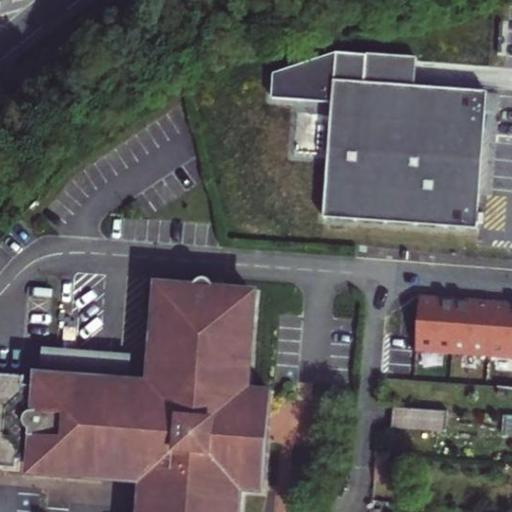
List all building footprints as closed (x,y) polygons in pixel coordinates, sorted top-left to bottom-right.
[(273,75),(271,99),(331,104),(322,219),(475,231),(475,226),(478,198),(485,96),(413,91),(394,89),(397,61),(334,56),(273,75)] [(415,62),(397,61),(394,89),(413,91),(415,62)] [(497,97),(485,96),(478,198),(490,199),(497,97)] [(252,298),(158,291),(152,390),(151,399),(128,397),(129,389),(39,383),(39,391),(24,390),(25,382),(0,380),(0,474),(19,476),(19,467),(33,468),(33,476),(122,483),(123,474),(146,476),(145,484),(143,511),(237,511),(239,490),(266,493),(269,444),(272,398),(245,397),(252,298)] [(417,355),(511,361),(511,305),(508,305),(508,307),(503,307),(479,305),(472,305),(473,302),(442,300),(442,302),(436,302),(421,301),(417,355)] [(40,373),(39,383),(129,389),(131,358),(69,354),(67,376),(40,373)] [(129,389),(128,397),(151,399),(152,390),(129,389)] [(447,413),(395,409),(393,429),(446,433),(447,413)] [(390,453),(378,451),(376,480),(387,481),(390,453)] [(123,474),(122,483),(145,484),(146,476),(123,474)]
